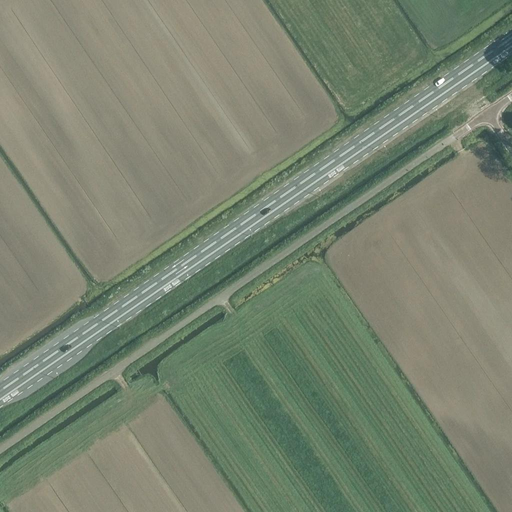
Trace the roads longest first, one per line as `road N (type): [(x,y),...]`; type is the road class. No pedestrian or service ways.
road 1 (primary): [(0,394),(511,40)]
road 2 (unclassified): [(0,451),(488,112)]
